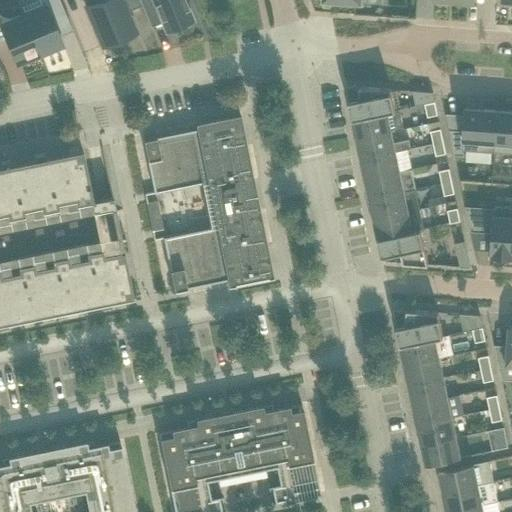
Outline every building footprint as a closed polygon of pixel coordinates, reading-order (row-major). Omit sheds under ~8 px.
[(97,0),(85,5),(101,45),(135,31),(126,10),(141,4),(138,0),(97,0)] [(138,0),(141,4),(150,27),(161,22),(163,26),(170,23),(172,28),(176,26),(178,30),(189,25),(188,21),(192,20),(183,0),(138,0)] [(22,14),(40,56),(54,50),(53,47),(62,44),(45,4),(22,14)] [(40,56),(22,14),(0,23),(0,26),(15,63),(24,60),(25,63),(40,56)] [(353,118),(353,119),(387,112),(395,110),(391,89),(345,86),(351,113),(353,113),(354,117),(353,118)] [(424,104),(422,91),(412,91),(415,106),(424,104)] [(432,92),(422,91),(424,104),(434,102),(432,92)] [(424,104),(427,117),(437,115),(434,102),(424,104)] [(353,119),(358,139),(391,132),(403,129),(399,109),(395,110),(387,112),(353,119)] [(464,131),(449,130),(454,155),(463,156),(464,150),(494,152),(497,111),(465,109),(464,131)] [(511,112),(497,111),(494,152),(511,153),(511,112)] [(143,139),(153,192),(153,193),(200,183),(209,227),(162,237),(173,290),(226,279),(227,285),(272,276),(239,113),(194,122),(196,128),(143,139)] [(430,131),(433,143),(443,141),(440,129),(430,131)] [(358,139),(362,159),(396,151),(391,132),(358,139)] [(443,141),(433,143),(435,156),(445,154),(443,141)] [(0,166),(0,214),(7,214),(8,219),(24,216),(23,210),(41,207),(42,212),(58,209),(57,203),(75,200),(76,205),(99,200),(101,210),(110,208),(111,212),(115,211),(110,186),(90,190),(82,150),(0,166)] [(362,159),(366,178),(400,171),(396,151),(362,159)] [(439,171),(441,183),(451,181),(449,169),(439,171)] [(366,178),(370,198),(404,191),(400,171),(366,178)] [(451,181),(441,183),(444,196),(454,193),(451,181)] [(370,198),(374,218),(408,211),(404,191),(370,198)] [(162,228),(156,201),(147,203),(146,202),(152,231),(152,230),(162,228)] [(495,208),(465,206),(470,232),(493,233),(491,255),(511,256),(511,207),(495,206),(495,208)] [(447,210),(450,223),(460,221),(457,208),(447,210)] [(374,218),(379,238),(412,230),(408,211),(374,218)] [(412,230),(379,238),(379,239),(380,239),(381,243),(378,243),(382,261),(428,264),(420,229),(412,230)] [(455,243),(457,256),(467,254),(464,241),(455,243)] [(0,323),(132,297),(123,250),(103,255),(102,249),(86,253),(87,258),(69,262),(67,256),(51,260),(53,265),(34,269),(33,263),(17,267),(18,272),(0,276),(0,273),(0,323)] [(467,254),(457,256),(460,267),(469,267),(467,254)] [(400,339),(401,344),(435,337),(435,338),(443,336),(438,312),(392,309),(399,340),(400,339)] [(472,329),(469,314),(459,314),(463,331),(472,329)] [(479,315),(469,314),(472,329),(482,327),(479,315)] [(472,330),(475,342),(485,340),(482,327),(472,330)] [(401,344),(405,364),(439,357),(435,338),(435,337),(401,344)] [(478,357),(481,370),(491,368),(488,355),(478,357)] [(405,364),(410,384),(443,377),(439,357),(405,364)] [(491,368),(481,370),(484,382),(493,380),(491,368)] [(410,384),(414,404),(447,397),(443,377),(410,384)] [(487,397),(489,409),(499,407),(497,395),(487,397)] [(414,404),(418,424),(452,417),(447,397),(414,404)] [(193,424),(158,431),(174,511),(224,511),(221,496),(210,498),(205,474),(274,460),(279,484),(268,487),(271,503),(319,494),(301,402),(265,409),(264,404),(192,418),(193,424)] [(499,407),(489,409),(492,422),(502,420),(499,407)] [(418,424),(422,444),(456,437),(452,417),(418,424)] [(495,437),(498,450),(508,447),(505,435),(495,437)] [(456,437),(422,444),(424,452),(423,452),(425,465),(460,458),(456,437)] [(133,511),(119,440),(119,439),(87,446),(85,440),(7,456),(8,462),(0,463),(0,511),(30,511),(29,502),(84,490),(87,511),(133,511)] [(442,484),(444,492),(494,481),(489,460),(438,471),(441,484),(442,484)] [(447,503),(448,511),(482,504),(498,501),(494,481),(444,492),(447,503)]
